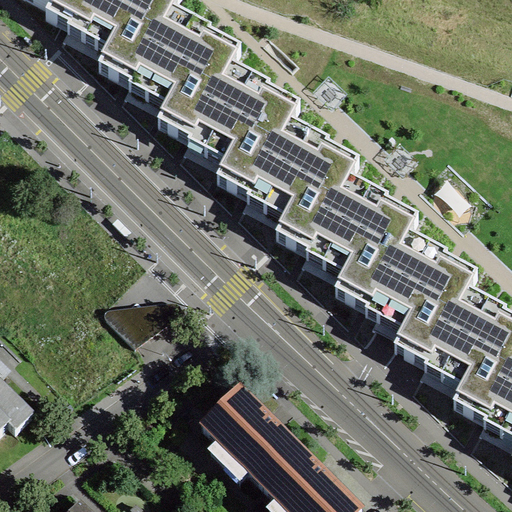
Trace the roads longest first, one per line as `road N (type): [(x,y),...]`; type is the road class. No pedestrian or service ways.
road 1 (secondary): [(0,59),(258,312)]
road 2 (residential): [(258,312),(0,505)]
road 3 (secondary): [(258,312),(468,511)]
